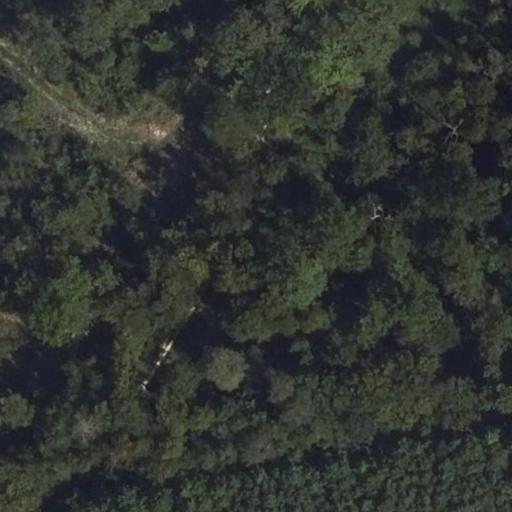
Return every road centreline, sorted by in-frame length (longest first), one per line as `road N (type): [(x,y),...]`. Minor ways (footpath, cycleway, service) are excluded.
road 1 (track): [(44,511),(217,245),(251,145),(275,0)]
road 2 (track): [(511,422),(55,497)]
